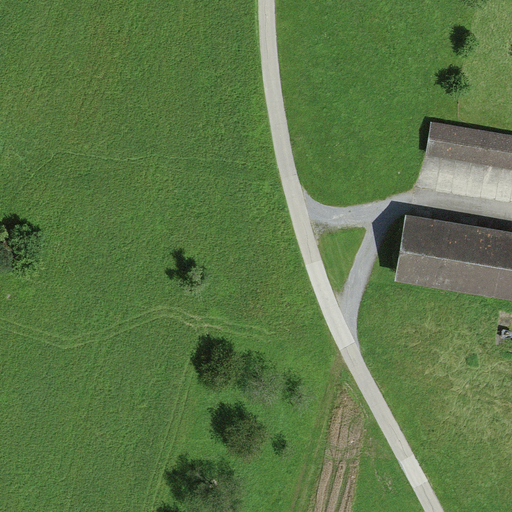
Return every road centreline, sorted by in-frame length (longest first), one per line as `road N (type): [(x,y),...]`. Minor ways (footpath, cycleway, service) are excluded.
road 1 (unclassified): [(436,511),(327,312),(275,125),(262,0)]
road 2 (track): [(294,212),(427,203),(511,215)]
road 3 (track): [(383,208),(338,332)]
